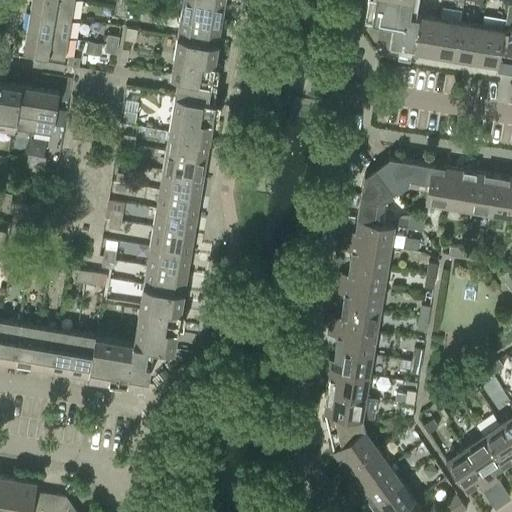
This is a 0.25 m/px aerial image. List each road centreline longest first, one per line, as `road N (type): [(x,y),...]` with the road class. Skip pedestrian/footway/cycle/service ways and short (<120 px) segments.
road 1 (residential): [(353,93),(298,447),(344,511)]
road 2 (residential): [(125,504),(147,411),(0,382)]
road 3 (residential): [(511,115),(353,93)]
road 4 (residential): [(125,504),(96,464),(0,447)]
